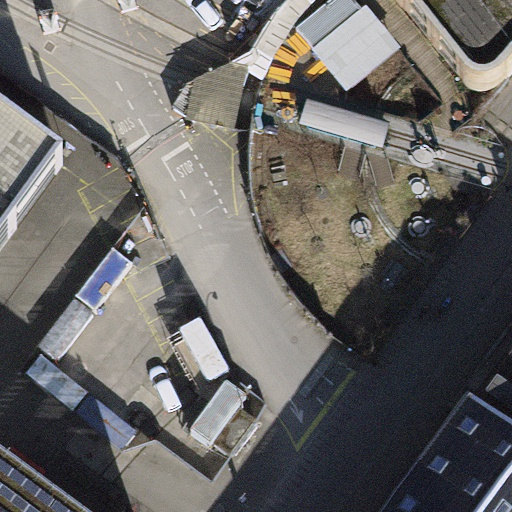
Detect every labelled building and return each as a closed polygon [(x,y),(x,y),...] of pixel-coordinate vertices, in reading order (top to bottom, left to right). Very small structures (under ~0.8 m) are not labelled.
[(354,0),(335,16),(367,54),(387,38),(355,0),(354,0)] [(511,0),(394,0),(401,8),(404,8),(457,73),(470,87),(483,92),(496,88),(506,83),(511,76),(511,0)] [(0,253),(64,166),(0,120),(0,253)] [(201,432),(254,402),(222,345),(169,374),(201,432)] [(511,370),(471,425),(511,454),(511,370)] [(258,424),(243,412),(216,446),(231,459),(258,424)] [(511,511),(511,454),(471,425),(407,511),(511,511)] [(0,511),(67,511),(0,463),(0,511)]
